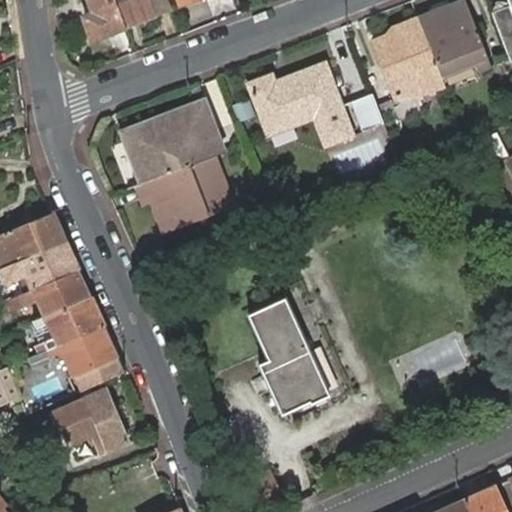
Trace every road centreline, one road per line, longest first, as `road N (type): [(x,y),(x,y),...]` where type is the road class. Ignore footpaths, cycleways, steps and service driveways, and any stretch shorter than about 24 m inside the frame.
road 1 (residential): [(214,511),(46,112)]
road 2 (residential): [(46,112),(339,0)]
road 3 (residential): [(342,511),(511,436)]
